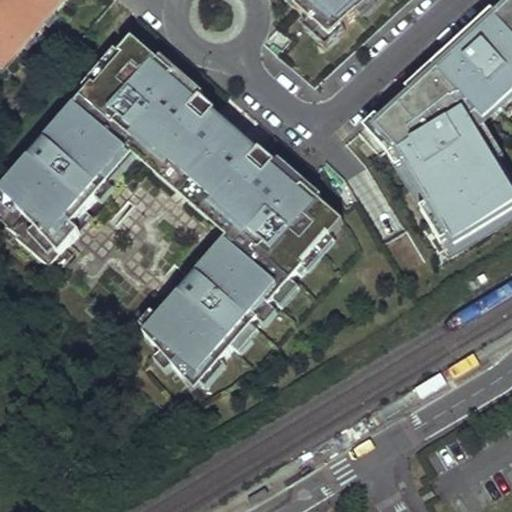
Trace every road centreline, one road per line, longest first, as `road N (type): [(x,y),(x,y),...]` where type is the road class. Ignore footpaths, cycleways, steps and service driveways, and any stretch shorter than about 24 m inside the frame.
road 1 (residential): [(236,46),(251,71),(310,121),(332,114),(459,0)]
road 2 (residential): [(511,369),(366,459)]
